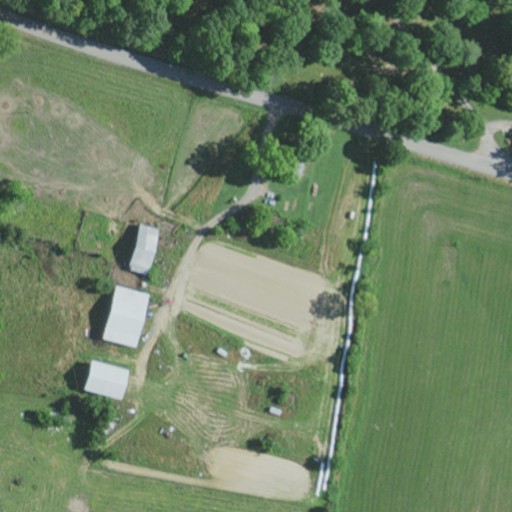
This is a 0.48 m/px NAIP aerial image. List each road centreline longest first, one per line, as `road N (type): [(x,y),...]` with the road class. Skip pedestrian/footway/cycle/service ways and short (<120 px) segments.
road 1 (primary): [(0,15),(196,85),(511,173)]
road 2 (residential): [(491,167),(492,140),(393,0)]
